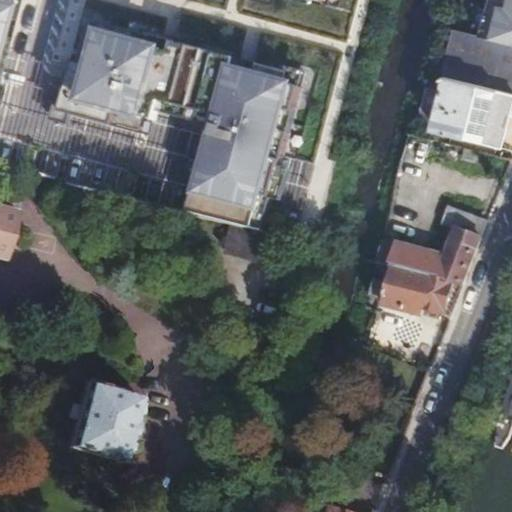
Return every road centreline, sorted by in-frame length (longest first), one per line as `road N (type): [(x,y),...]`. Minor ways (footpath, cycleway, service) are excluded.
road 1 (residential): [(403,511),(511,222)]
road 2 (unknown): [(20,126),(208,176)]
